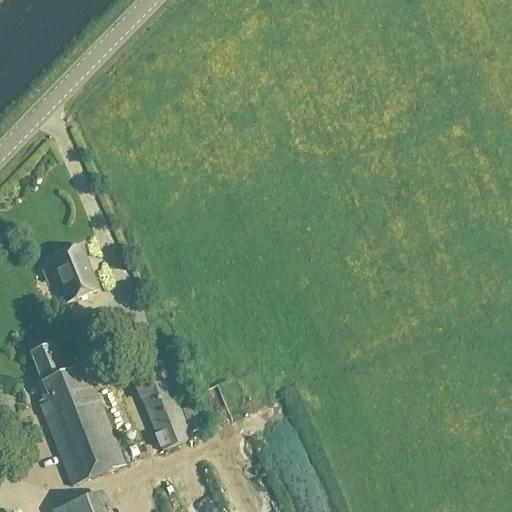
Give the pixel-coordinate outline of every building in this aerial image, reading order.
[(48,260),(50,265),(48,270),(51,279),(56,279),(66,304),(97,292),(80,248),(48,260)] [(105,384),(116,380),(103,345),(92,349),(105,384)] [(52,347),(30,356),(42,384),(37,386),(43,401),(38,403),(72,488),(125,467),(85,367),(63,376),(52,347)] [(161,364),(131,376),(162,453),(193,440),(161,364)] [(22,437),(33,433),(30,425),(19,428),(22,437)] [(84,487),(86,500),(107,498),(105,485),(84,487)] [(190,497),(193,511),(214,511),(210,492),(190,497)]
